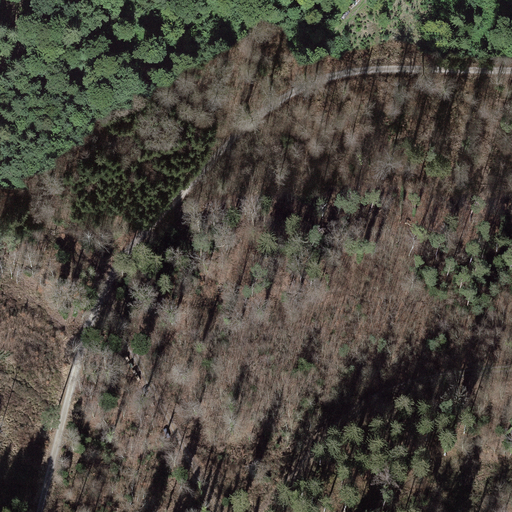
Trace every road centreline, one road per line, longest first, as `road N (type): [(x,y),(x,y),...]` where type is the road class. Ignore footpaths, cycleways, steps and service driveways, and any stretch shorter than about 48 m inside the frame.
road 1 (track): [(45,511),(102,278),(255,118),(293,88),(351,73),(511,72)]
road 2 (track): [(268,511),(297,467),(356,407),(427,377),(511,366)]
road 3 (track): [(102,278),(225,511)]
